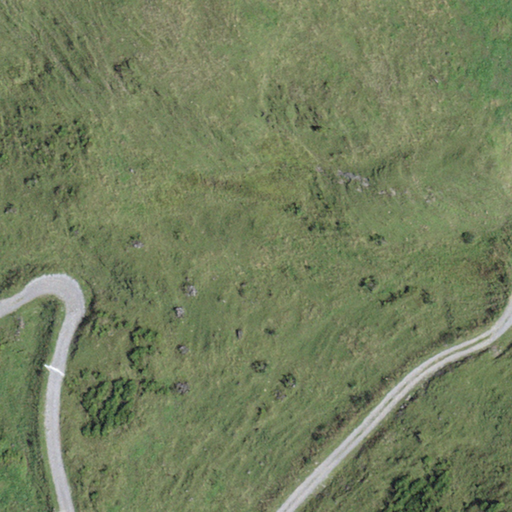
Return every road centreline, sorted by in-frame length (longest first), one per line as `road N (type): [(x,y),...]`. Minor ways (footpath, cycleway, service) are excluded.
road 1 (track): [(283,511),(424,369),(503,328),(511,312)]
road 2 (track): [(0,308),(47,285),(65,287),(73,300),(51,416),(67,511)]
